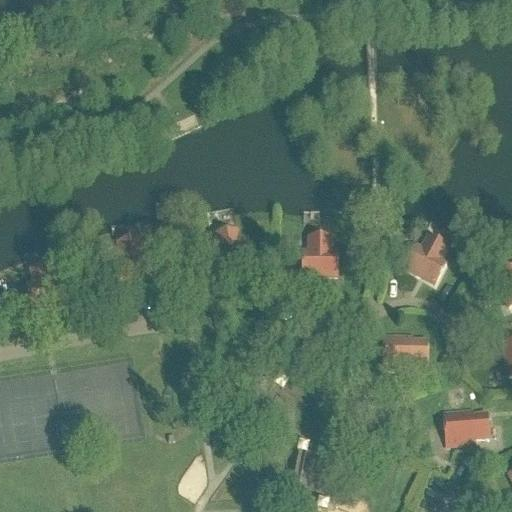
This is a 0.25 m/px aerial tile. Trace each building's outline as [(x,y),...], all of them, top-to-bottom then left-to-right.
[(239,250),(237,236),(215,240),(218,254),(212,255),(216,279),(250,273),(246,249),(239,250)] [(441,265),(447,253),(428,242),(421,255),(416,252),(404,273),(435,290),(446,268),(441,265)] [(331,257),(331,243),(309,243),(309,257),(303,257),(303,282),(337,282),(337,257),(331,257)] [(142,258),(140,245),(118,248),(121,262),(115,263),(118,287),(152,282),(148,257),(142,258)] [(55,286),(53,272),(32,275),(34,289),(28,290),(31,314),(65,310),(61,285),(55,286)] [(511,274),(497,280),(508,313),(511,311),(511,274)] [(426,370),(426,346),(412,346),(412,342),(384,341),(383,373),(412,374),(412,369),(426,370)] [(511,347),(503,349),(508,383),(511,381),(511,347)] [(472,421),(472,416),(444,418),(446,450),(474,448),(474,444),(488,443),(486,420),(472,421)] [(175,498),(194,510),(216,475),(197,463),(175,498)]
